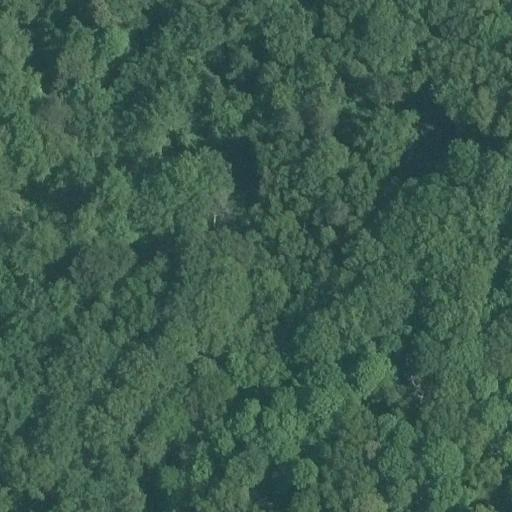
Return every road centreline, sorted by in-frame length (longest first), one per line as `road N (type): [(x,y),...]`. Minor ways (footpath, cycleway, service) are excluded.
road 1 (track): [(458,0),(417,37),(402,79),(402,98),(435,159),(415,232),(412,353),(381,431),(380,511)]
road 2 (track): [(413,346),(323,375),(217,381),(0,458)]
